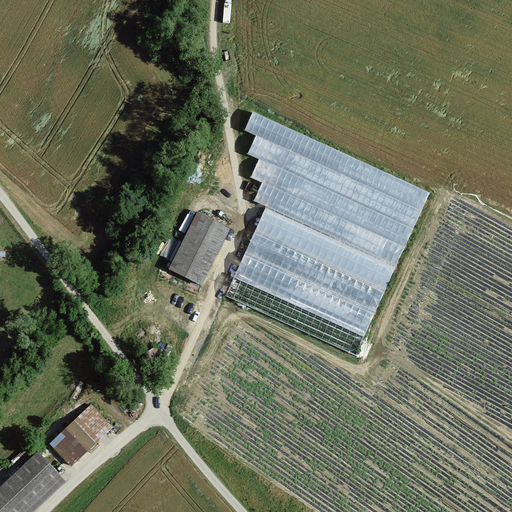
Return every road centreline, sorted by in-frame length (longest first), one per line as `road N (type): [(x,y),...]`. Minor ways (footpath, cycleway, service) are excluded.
road 1 (track): [(43,511),(158,410),(243,224),(213,55),(214,0)]
road 2 (track): [(158,410),(0,195)]
road 3 (track): [(158,410),(242,511)]
